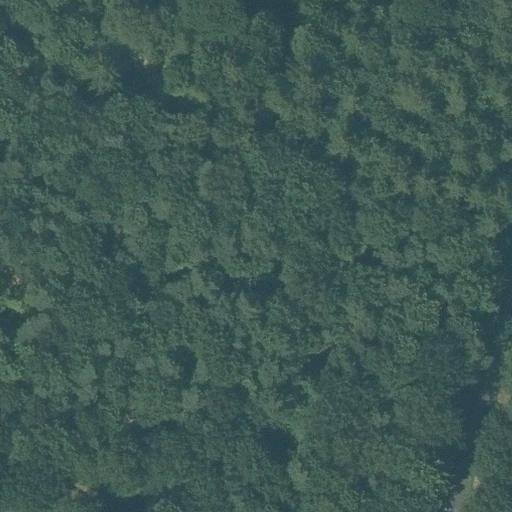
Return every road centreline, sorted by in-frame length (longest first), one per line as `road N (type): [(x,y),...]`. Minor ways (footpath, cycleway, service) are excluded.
road 1 (track): [(511,328),(443,511)]
road 2 (track): [(142,511),(0,460)]
